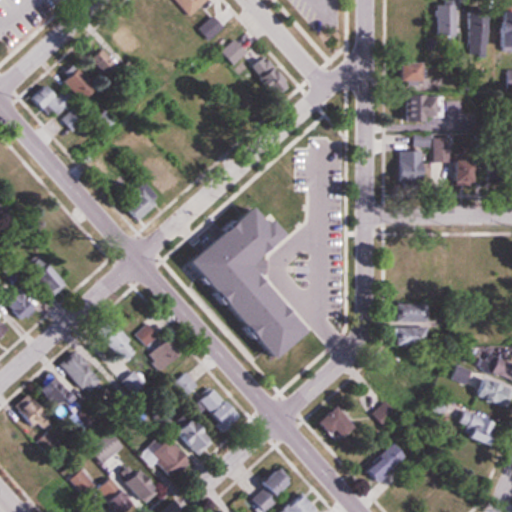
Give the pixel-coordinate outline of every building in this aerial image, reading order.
[(201,0),(169,0),(184,16),(201,0)] [(430,3),(430,35),(450,35),(450,3),(430,3)] [(466,54),(480,54),(480,9),(466,9),(466,54)] [(511,50),(511,10),(496,10),(496,22),(489,22),(489,50),(511,50)] [(193,28),(203,41),(218,29),(207,16),(193,28)] [(228,65),(241,53),(228,39),(215,51),(228,65)] [(271,95),(283,81),(254,57),(243,70),(271,95)] [(388,81),(412,81),(412,61),(388,61),(388,81)] [(56,75),(69,98),(85,88),(72,66),(56,75)] [(500,89),(511,88),(511,69),(500,70),(500,89)] [(44,118),(64,99),(57,92),(51,98),(37,83),(23,97),(44,118)] [(438,94),(398,95),(398,118),(438,118),(438,94)] [(68,132),(80,119),(69,108),(57,120),(68,132)] [(283,163),(289,176),(331,156),(318,130),(294,142),(300,154),(283,163)] [(202,154),(190,140),(174,155),(186,168),(202,154)] [(390,182),(418,182),(418,150),(390,150),(390,182)] [(282,203),(270,177),(253,185),(266,211),(282,203)] [(13,210),(31,200),(20,181),(3,191),(13,210)] [(300,194),(314,221),(333,211),(319,184),(300,194)] [(151,200),(135,185),(113,206),(129,222),(151,200)] [(425,200),(403,200),(403,217),(425,217),(425,200)] [(69,273),(85,259),(67,240),(52,254),(69,273)] [(409,269),(409,243),(393,243),(393,269),(409,269)] [(462,284),(462,243),(444,243),(444,284),(462,284)] [(474,274),(496,272),(495,251),(472,252),(474,274)] [(60,283),(34,254),(21,266),(47,295),(60,283)] [(231,277),(223,258),(189,272),(197,291),(231,277)] [(0,305),(13,320),(26,308),(7,287),(0,292),(0,305)] [(390,321),(422,321),(422,303),(390,303),(390,321)] [(131,350),(102,316),(88,328),(116,362),(131,350)] [(156,368),(170,356),(143,323),(128,335),(156,368)] [(390,346),(422,346),(422,327),(390,327),(390,346)] [(52,365),(80,394),(95,379),(67,351),(52,365)] [(503,383),(511,369),(486,355),(478,369),(503,383)] [(383,383),(406,407),(420,394),(385,359),(367,377),(378,388),(383,383)] [(446,379),(460,384),(465,371),(451,366),(446,379)] [(181,398),(193,385),(179,372),(167,386),(181,398)] [(66,396),(45,375),(32,388),(53,409),(66,396)] [(503,386),(469,381),(467,400),(500,405),(503,386)] [(228,412),(204,388),(189,403),(213,426),(228,412)] [(440,417),(447,401),(429,393),(422,409),(440,417)] [(26,427),(40,414),(22,394),(8,407),(26,427)] [(365,414),(379,428),(390,416),(377,403),(365,414)] [(316,434),(320,430),(328,438),(341,426),(321,406),(304,422),(316,434)] [(456,436),(483,446),(491,424),(456,410),(451,423),(459,426),(456,436)] [(163,432),(187,454),(201,439),(178,416),(163,432)] [(0,456),(22,444),(7,418),(0,422),(0,456)] [(136,454),(165,481),(184,461),(155,434),(136,454)] [(479,454),(447,439),(440,455),(472,469),(479,454)] [(357,471),(371,485),(399,457),(384,443),(357,471)] [(29,495),(50,470),(37,458),(15,484),(29,495)] [(130,501),(146,492),(129,463),(113,472),(130,501)] [(420,479),(406,465),(379,493),(392,506),(420,479)] [(245,501),(256,511),(260,511),(271,502),(265,496),(283,479),(270,466),(251,485),(256,491),(245,501)] [(90,486),(75,469),(63,479),(78,496),(90,486)] [(120,511),(129,503),(102,477),(89,490),(110,511),(120,511)] [(268,511),(306,511),(309,510),(294,491),(268,511)] [(447,511),(449,511),(442,495),(404,511),(447,511)]
